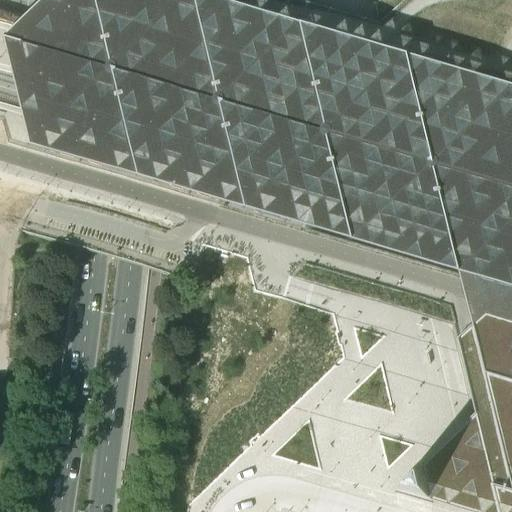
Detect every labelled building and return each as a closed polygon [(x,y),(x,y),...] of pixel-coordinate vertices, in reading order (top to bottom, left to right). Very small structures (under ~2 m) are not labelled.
[(0,38),(25,148),(451,273),(454,286),(465,330),(481,318),(511,327),(511,90),(208,0),(37,0),(0,35),(0,38)] [(312,260),(305,283),(337,292),(374,257),(372,249),(350,243),(320,234),(312,260)] [(447,271),(440,279),(453,331),(471,326),(455,341),(473,415),(490,486),(511,492),(511,269),(493,264),(491,270),(479,266),(475,279),(447,271)] [(460,511),(511,511),(511,492),(490,486),(473,415),(422,464),(433,504),(460,511)] [(422,464),(393,493),(433,504),(422,464)]
